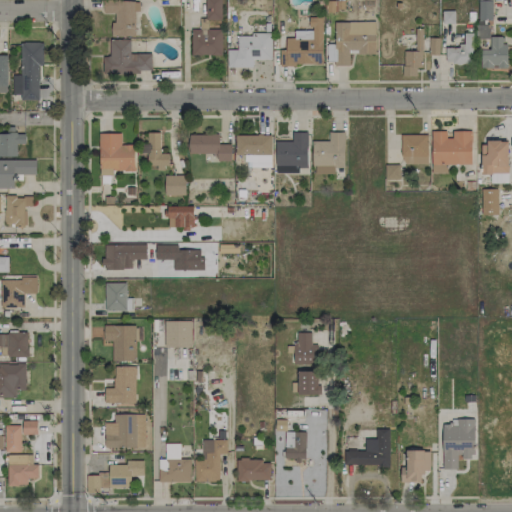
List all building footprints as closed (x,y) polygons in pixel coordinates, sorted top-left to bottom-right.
[(112,36),(136,36),(136,1),(103,0),(103,13),(112,13),(112,36)] [(221,0),(204,0),(205,20),(221,19),(221,0)] [(492,1),(479,1),(478,20),(491,20),(492,1)] [(279,65),(323,65),(323,17),(310,17),(310,30),(294,30),(294,38),(285,38),(285,50),(279,50),(279,65)] [(334,22),(334,44),(326,44),(326,64),(349,64),(349,53),(376,53),(375,21),(334,22)] [(221,29),(191,29),(191,55),(221,54),(221,29)] [(415,51),(403,51),(403,76),(416,75),(416,68),(422,68),(422,29),(415,29),(415,51)] [(445,47),(446,64),(473,63),(472,32),(464,33),(464,46),(445,47)] [(271,33),(237,34),(237,49),(227,50),(227,68),(253,67),(253,59),(271,59),(271,33)] [(506,67),(505,36),(490,36),(490,49),(483,49),(483,68),(506,67)] [(429,54),(439,54),(439,38),(429,37),(429,54)] [(151,54),(130,54),(130,40),(110,40),(110,56),(102,56),(102,72),(151,72),(151,54)] [(39,100),(38,65),(43,65),(43,42),(20,42),(21,100),(39,100)] [(471,131),(449,131),(431,131),(432,172),(445,172),(445,164),(471,164),(471,131)] [(160,132),(147,132),(147,165),(156,165),(156,168),(169,168),(168,153),(160,153),(160,132)] [(307,132),(292,132),(292,141),(276,141),(275,171),(307,171),(307,132)] [(334,174),(334,167),(343,167),(344,132),(328,132),(328,141),(313,140),(313,174),(334,174)] [(0,133),(0,155),(16,156),(16,144),(25,144),(25,133),(0,133)] [(120,133),(98,133),(99,175),(112,175),(112,171),(135,170),(134,144),(120,145),(120,133)] [(188,134),(189,154),(217,153),(217,161),(231,161),(231,144),(219,144),(219,134),(188,134)] [(235,134),(235,154),(246,154),(245,167),(271,167),(271,135),(235,134)] [(427,164),(427,135),(401,134),(401,163),(427,164)] [(508,142),(481,141),(480,173),(507,173),(508,142)] [(0,188),(13,188),(13,174),(36,174),(36,159),(0,159),(0,188)] [(399,164),(385,165),(385,179),(400,179),(399,164)] [(490,182),(507,183),(507,174),(490,173),(490,182)] [(185,195),(185,175),(164,175),(165,195),(185,195)] [(498,208),(497,188),(481,189),(481,208),(498,208)] [(32,206),(32,196),(5,195),(4,225),(25,225),(26,206),(32,206)] [(166,206),(167,227),(193,226),(193,206),(166,206)] [(103,245),(103,269),(131,269),(131,259),(146,259),(146,244),(103,245)] [(175,269),(197,269),(197,250),(174,251),(175,269)] [(0,272),(8,273),(8,256),(0,256),(0,272)] [(1,307),(24,307),(24,293),(36,293),(36,278),(0,278),(1,307)] [(105,311),(132,310),(131,298),(126,298),(126,283),(104,283),(105,311)] [(191,321),(165,320),(164,347),(191,347),(191,321)] [(135,325),(103,325),(104,341),(112,341),(112,361),(135,361),(135,325)] [(0,350),(0,357),(28,356),(27,332),(0,333),(0,350)] [(310,332),(293,332),(295,364),(316,363),(315,344),(311,344),(310,332)] [(25,363),(0,363),(0,397),(16,397),(16,389),(25,389),(25,363)] [(104,403),(135,403),(135,366),(114,366),(113,388),(104,387),(104,403)] [(298,371),(297,394),(318,394),(319,371),(298,371)] [(144,414),(114,414),(114,422),(104,422),(105,448),(145,447),(144,414)] [(474,418),(452,419),(452,424),(441,425),(442,469),(457,468),(457,459),(474,458),(474,418)] [(22,434),(37,434),(37,420),(22,420),(22,434)] [(5,451),(21,452),(21,425),(5,425),(5,451)] [(389,429),(376,429),(376,438),(365,438),(364,450),(344,450),(344,464),(388,465),(389,429)] [(305,460),(305,432),(285,431),(284,459),(305,460)] [(194,481),(219,482),(219,453),(226,453),(226,439),(202,439),(201,459),(194,459),(194,481)] [(191,481),(190,459),(180,459),(179,443),(164,443),(165,459),(158,459),(158,481),(191,481)] [(405,450),(406,466),(400,466),(400,482),(421,482),(421,471),(430,471),(430,450),(405,450)] [(32,454),(7,455),(7,485),(27,485),(27,478),(38,478),(38,464),(32,464),(32,454)] [(270,459),(236,460),(236,480),(270,480),(270,459)] [(86,474),(87,493),(100,493),(100,488),(130,487),(130,476),(143,475),(143,460),(125,460),(125,464),(108,464),(108,473),(86,474)]
